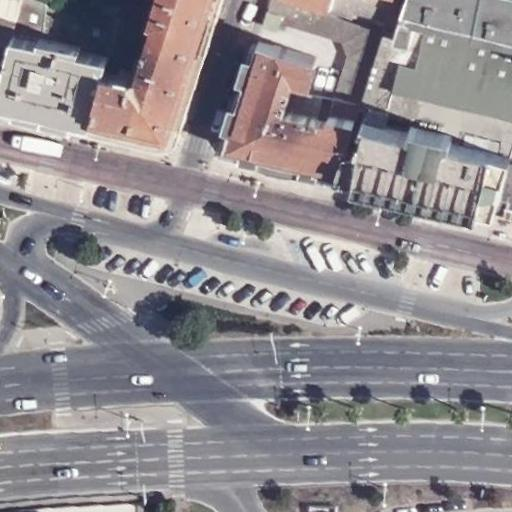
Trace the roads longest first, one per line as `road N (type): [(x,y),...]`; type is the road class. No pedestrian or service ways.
road 1 (motorway): [(511,399),(281,400),(0,428)]
road 2 (motorway): [(0,463),(239,440),(511,436)]
road 3 (primary): [(511,331),(158,239)]
road 4 (primary): [(472,366),(168,367)]
road 5 (primary): [(0,467),(293,453)]
road 6 (residential): [(241,0),(176,219),(158,239)]
road 7 (primary): [(293,453),(511,453)]
road 8 (primary): [(20,265),(168,367)]
road 9 (primary): [(168,367),(0,381)]
road 10 (primary): [(168,367),(293,453)]
